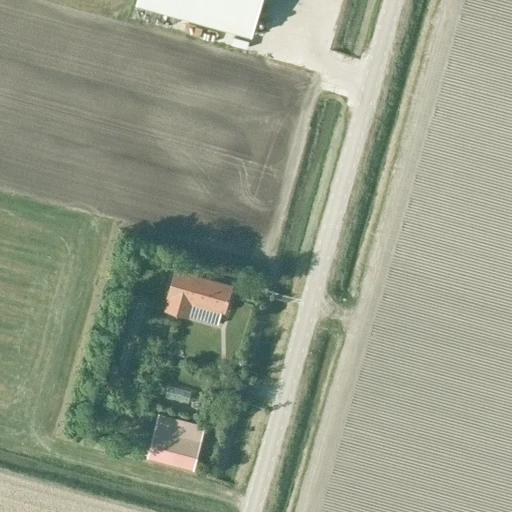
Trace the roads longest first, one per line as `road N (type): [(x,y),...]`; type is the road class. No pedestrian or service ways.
road 1 (tertiary): [(253,511),(393,0)]
road 2 (track): [(0,435),(254,510)]
